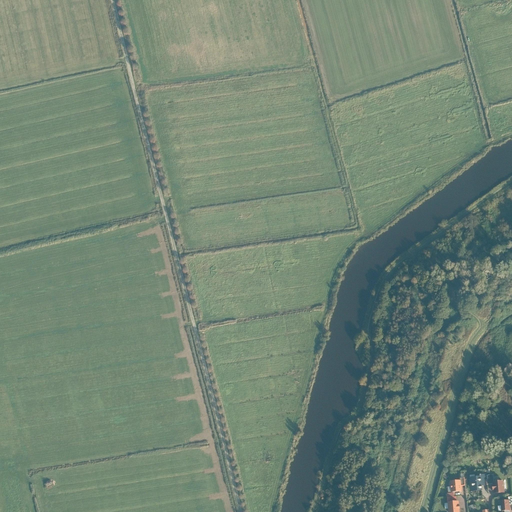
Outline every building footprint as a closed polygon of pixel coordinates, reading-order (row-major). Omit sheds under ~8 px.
[(486,485),(486,484),(488,484),(487,475),(486,475),(486,479),(485,479),(485,474),(477,474),(477,476),(469,477),(470,491),(482,490),(482,486),(486,485)] [(459,477),(459,480),(450,480),(451,492),(461,491),(461,488),(462,488),(461,485),(465,485),(464,477),(459,477)] [(503,480),(493,481),(492,481),(492,483),(492,484),(492,490),(493,490),(493,493),(504,492),(503,480)] [(459,511),(459,509),(459,504),(458,500),(456,501),(456,496),(447,497),(448,508),(447,508),(447,511),(459,511)] [(501,511),(510,510),(509,504),(509,500),(500,501),(501,511)]
